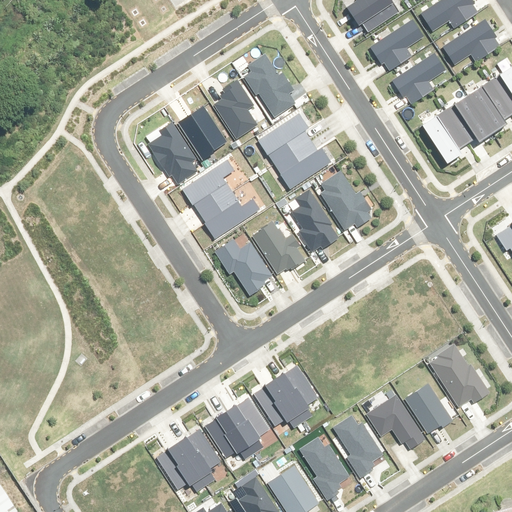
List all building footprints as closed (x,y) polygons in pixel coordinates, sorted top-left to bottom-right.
[(388,0),(356,0),(344,8),(357,26),(361,24),(367,33),(397,13),(388,0)] [(468,0),(441,0),(421,14),(432,31),(447,21),(453,29),(477,13),(468,0)] [(368,51),(378,66),(384,62),(390,71),(411,57),(406,49),(424,37),(414,21),(368,51)] [(482,22),(443,48),(454,65),(469,55),(475,63),(499,47),(482,22)] [(446,72),(435,55),(392,83),(407,107),(433,91),(428,83),(446,72)] [(250,72),(243,77),(256,95),(259,94),(274,116),(293,104),(287,94),(291,91),(280,75),(277,77),(263,56),(247,67),(250,72)] [(511,65),(494,78),(511,104),(511,65)] [(511,104),(494,78),(468,95),(493,131),(505,123),(503,120),(511,113),(511,104)] [(253,105),(237,81),(218,94),(223,100),(214,106),(236,138),(255,126),(245,111),(253,105)] [(468,95),(447,109),(468,141),(472,145),(493,131),(468,95)] [(425,112),(421,105),(402,115),(407,123),(425,112)] [(202,106),(177,123),(202,159),(226,142),(202,106)] [(468,141),(447,109),(420,128),(444,164),(459,154),(456,149),(468,141)] [(297,115),(258,141),(274,166),(310,142),(302,131),(306,128),(297,115)] [(195,160),(172,125),(160,132),(163,137),(148,146),(165,171),(167,170),(177,186),(197,173),(191,163),(195,160)] [(317,152),(310,142),(274,166),(289,188),(329,162),(321,149),(317,152)] [(224,161),(181,191),(214,240),(258,210),(251,200),(240,208),(221,180),(232,173),(224,161)] [(323,199),(345,232),(354,225),(356,229),(372,218),(368,212),(373,209),(362,194),(358,197),(341,173),(323,185),(325,189),(321,191),(325,197),(323,199)] [(340,236),(310,191),(296,200),(302,208),(286,218),(309,252),(324,242),(326,245),(340,236)] [(272,222),(251,237),(276,274),(287,266),(289,269),(302,260),(296,251),(299,249),(291,237),(285,241),(272,222)] [(511,225),(495,237),(505,253),(509,250),(511,254),(511,225)] [(240,251),(234,242),(216,254),(230,275),(234,273),(250,296),(274,280),(251,244),(240,251)] [(439,358),(431,364),(460,406),(471,398),(474,402),(488,392),(470,367),(467,368),(452,345),(437,355),(439,358)] [(317,399),(297,367),(254,394),(275,427),(287,420),(293,430),(312,418),(305,406),(317,399)] [(426,384),(404,399),(429,436),(451,420),(426,384)] [(393,395),(365,414),(381,437),(391,430),(405,451),(423,439),(393,395)] [(270,431),(248,399),(205,427),(226,459),(237,452),(243,462),(263,449),(257,440),(270,431)] [(332,429),(350,455),(345,458),(362,483),(367,479),(378,472),(372,464),(385,455),(363,425),(358,428),(350,416),(332,429)] [(221,464),(200,431),(157,459),(178,491),(189,483),(196,494),(215,481),(209,472),(221,464)] [(325,448),(318,438),(300,451),(319,478),(313,481),(326,501),(338,492),(336,489),(350,479),(327,446),(325,448)] [(291,467),(266,484),(284,511),(304,511),(316,504),(291,467)] [(277,511),(254,477),(232,493),(244,511),(277,511)] [(0,511),(13,511),(14,511),(0,490),(0,511)] [(233,511),(228,503),(213,511),(206,511),(204,509),(198,511),(233,511)]
